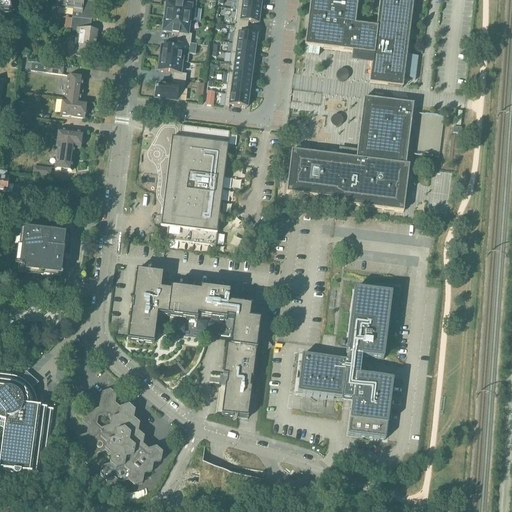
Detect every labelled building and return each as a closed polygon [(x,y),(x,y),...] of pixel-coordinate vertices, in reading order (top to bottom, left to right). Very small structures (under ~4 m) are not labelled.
[(0,0),(0,12),(10,12),(9,0),(0,0)] [(73,10),(72,18),(88,19),(91,20),(97,20),(99,6),(83,4),(83,0),(58,0),(57,8),(73,10)] [(176,6),(167,4),(166,11),(165,11),(164,17),(165,17),(165,18),(194,22),(197,0),(195,0),(181,0),(181,5),(179,4),(178,5),(176,4),(176,6)] [(305,47),(304,54),(318,56),(319,49),(373,55),(369,84),(402,88),(404,76),(415,81),(418,57),(406,55),(413,0),(379,0),(376,28),(354,26),(357,0),(310,0),(304,47),(305,47)] [(260,14),(261,4),(238,1),(236,11),(260,14)] [(260,14),(236,11),(234,27),(247,29),(248,23),(258,24),(259,20),(260,15),(259,15),(260,14)] [(91,21),(91,20),(88,19),(72,18),(70,37),(79,38),(77,54),(94,56),(97,31),(87,30),(89,20),(91,21)] [(194,23),(194,22),(165,18),(165,20),(164,20),(163,26),(164,26),(163,32),(172,33),(172,35),(174,35),(174,36),(177,36),(176,43),(190,44),(191,37),(189,36),(191,22),(194,23)] [(246,35),(247,29),(234,27),(232,44),(255,47),(255,46),(256,41),(257,36),(246,35)] [(190,44),(176,43),(175,49),(161,47),(160,53),(159,53),(159,58),(160,59),(160,60),(184,63),(185,51),(189,52),(190,44)] [(231,54),(254,57),(255,47),(232,44),(231,54)] [(252,67),(254,57),(231,54),(229,64),(252,67)] [(184,63),(160,60),(159,61),(158,61),(158,67),(159,67),(158,72),(172,74),(171,81),(185,83),(186,75),(180,74),(181,63),(184,63)] [(47,74),(48,66),(31,64),(30,71),(47,74)] [(228,74),(251,77),(252,67),(229,64),(228,74)] [(62,76),(63,68),(48,66),(47,74),(62,76)] [(347,73),(347,72),(346,72),(345,71),(345,70),(344,70),(343,70),(342,70),(340,70),(339,71),(338,71),(337,72),(337,73),(336,73),(336,74),(336,75),(336,76),(336,77),(336,78),(337,79),(338,80),(339,81),(341,82),(342,82),(343,82),(344,82),(345,81),(346,80),(347,79),(348,78),(348,77),(348,76),(348,75),(348,74),(347,73)] [(250,87),(251,77),(228,74),(227,84),(250,87)] [(64,87),(63,90),(63,94),(65,95),(65,100),(80,102),(83,79),(79,78),(79,77),(76,76),(73,76),(73,78),(68,77),(66,87),(64,87)] [(154,99),(178,102),(179,102),(180,89),(184,90),(185,83),(171,81),(171,86),(170,87),(156,85),(156,86),(155,86),(154,92),(155,92),(154,99)] [(225,94),(248,98),(250,87),(227,84),(225,94)] [(214,93),(207,92),(205,106),(212,107),(214,93)] [(248,98),(225,94),(223,109),(228,109),(229,106),(247,108),(248,104),(248,98)] [(362,113),(356,156),(342,155),(341,158),(291,151),(286,194),(332,200),(331,204),(403,213),(409,166),(405,166),(413,105),(367,99),(365,114),(362,113)] [(62,100),(60,116),(84,119),(86,103),(80,102),(65,100),(62,100)] [(16,110),(15,117),(30,119),(31,112),(16,110)] [(330,121),(336,127),(337,128),(338,127),(339,127),(340,127),(340,126),(341,126),(342,125),(342,124),(342,123),(343,122),(343,121),(343,120),(342,119),(342,118),(341,117),(340,117),(340,116),(339,116),(338,115),(337,115),(335,115),(334,116),(333,116),(332,117),(332,118),(331,118),(331,119),(330,120),(330,121)] [(30,119),(15,117),(14,124),(29,126),(30,119)] [(167,229),(166,241),(215,247),(229,133),(180,127),(178,139),(171,138),(160,228),(167,229)] [(56,134),(54,138),(55,141),(57,142),(56,146),(58,146),(74,148),(80,149),(82,133),(58,130),(58,135),(56,134)] [(56,151),(55,155),(55,160),(57,160),(55,170),(71,172),(74,148),(58,146),(58,151),(56,151)] [(51,169),(34,166),(33,174),(50,177),(51,169)] [(7,173),(0,171),(0,191),(5,193),(5,192),(12,193),(13,185),(6,184),(7,179),(6,179),(7,173)] [(51,233),(23,230),(22,238),(24,238),(23,245),(21,245),(20,249),(21,249),(19,264),(18,264),(18,265),(19,265),(18,272),(25,273),(26,274),(26,273),(41,275),(45,276),(45,274),(52,274),(52,277),(60,278),(64,249),(61,249),(63,237),(51,236),(51,233)] [(131,311),(127,341),(154,344),(157,315),(167,317),(167,318),(197,321),(197,318),(225,321),(224,325),(225,326),(227,329),(232,330),(230,347),(226,346),(223,376),(220,376),(219,386),(225,386),(221,416),(247,420),(251,389),(250,389),(251,380),(252,380),(258,333),(260,320),(249,318),(251,307),(228,304),(229,294),(199,290),(199,293),(170,290),(170,291),(161,290),(163,275),(136,271),(132,302),(133,302),(132,311),(131,311)] [(361,358),(370,359),(383,361),(391,294),(354,290),(345,356),(346,356),(346,361),(302,356),(297,393),(342,399),(342,398),(352,399),(347,436),(385,441),(392,382),(359,377),(361,358)] [(0,426),(0,427),(1,427),(2,427),(3,427),(0,453),(0,471),(9,473),(13,473),(13,475),(14,477),(15,478),(17,478),(19,477),(20,476),(20,474),(26,475),(41,477),(44,477),(53,411),(36,409),(36,408),(36,407),(36,406),(36,405),(36,404),(36,403),(36,402),(35,402),(35,401),(35,400),(35,399),(35,398),(34,397),(34,396),(34,395),(33,394),(32,393),(32,392),(31,391),(31,390),(30,390),(34,387),(31,383),(27,380),(23,377),(21,381),(20,381),(19,380),(18,380),(17,379),(16,379),(15,379),(14,378),(13,378),(12,378),(12,375),(0,373),(0,426)] [(101,393),(99,405),(98,409),(83,414),(81,423),(88,428),(86,435),(78,438),(77,447),(83,452),(82,460),(88,466),(96,463),(97,455),(105,453),(110,457),(109,465),(101,468),(100,476),(106,482),(114,479),(120,484),(128,482),(134,487),(142,484),(144,476),(151,473),(153,465),(160,463),(162,454),(155,448),(148,451),(142,446),(144,438),(138,433),(139,425),(133,420),(135,412),(128,406),(120,409),(115,404),(116,396),(110,390),(101,393)] [(202,462),(198,490),(226,494),(228,475),(228,474),(220,473),(207,471),(208,464),(208,463),(202,463),(202,462)] [(0,471),(0,482),(7,484),(9,473),(0,471)] [(26,475),(25,486),(39,488),(41,477),(26,475)]
